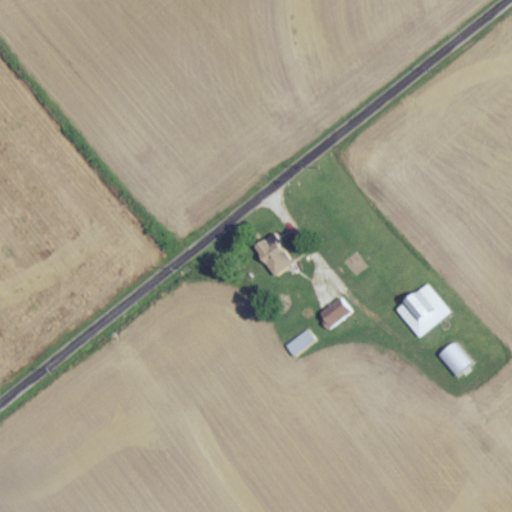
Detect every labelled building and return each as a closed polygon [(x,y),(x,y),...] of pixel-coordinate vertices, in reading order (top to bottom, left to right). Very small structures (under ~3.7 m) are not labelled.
[(276,281),(295,270),(277,239),(258,250),(276,281)] [(421,343),(453,319),(431,290),(399,314),(421,343)] [(354,318),(342,302),(322,316),(334,333),(354,318)] [(318,347),(308,335),(288,352),(297,364),(318,347)] [(458,381),(472,369),(456,350),(441,362),(458,381)]
